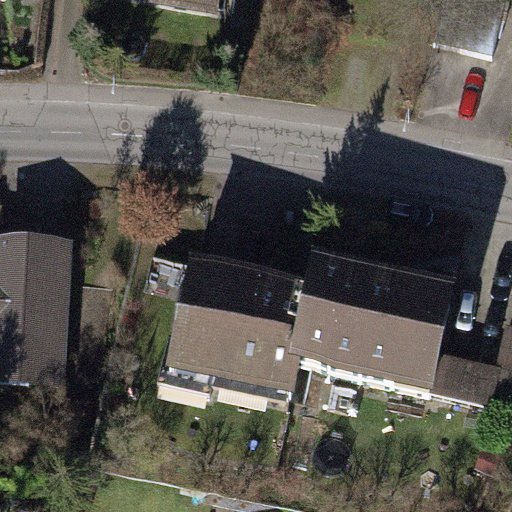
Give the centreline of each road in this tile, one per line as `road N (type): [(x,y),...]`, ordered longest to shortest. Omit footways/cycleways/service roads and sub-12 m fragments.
road 1 (residential): [(57,131),(307,154),(511,191)]
road 2 (residential): [(57,131),(73,0)]
